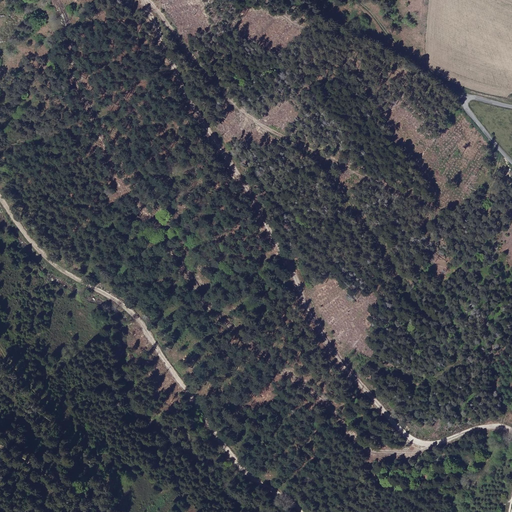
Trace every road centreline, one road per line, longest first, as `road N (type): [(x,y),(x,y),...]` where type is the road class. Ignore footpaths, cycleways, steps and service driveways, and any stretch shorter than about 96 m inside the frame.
road 1 (track): [(511,433),(462,432),(430,448),(383,419),(229,165),(143,0)]
road 2 (track): [(0,194),(44,261),(77,285),(119,300),(245,473),(300,511)]
road 3 (track): [(464,102),(403,53),(359,0)]
road 4 (residential): [(511,163),(464,102),(511,106)]
